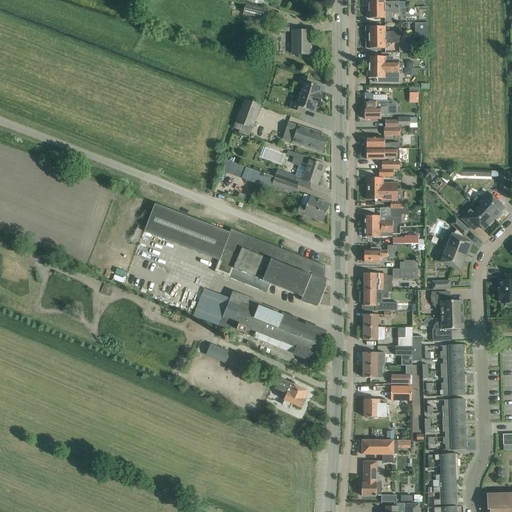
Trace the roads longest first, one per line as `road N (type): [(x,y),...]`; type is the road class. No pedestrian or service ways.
road 1 (unclassified): [(338,257),(0,120)]
road 2 (residential): [(472,511),(485,447),(480,267),(511,225)]
road 3 (tertiary): [(338,257),(340,0)]
road 4 (tertiary): [(328,511),(338,257)]
